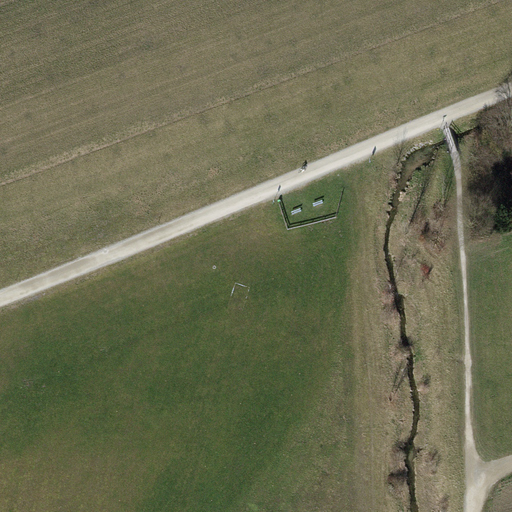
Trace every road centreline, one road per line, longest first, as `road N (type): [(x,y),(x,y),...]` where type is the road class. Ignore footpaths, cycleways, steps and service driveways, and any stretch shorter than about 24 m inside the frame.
road 1 (track): [(0,299),(443,117)]
road 2 (track): [(469,370),(475,504)]
